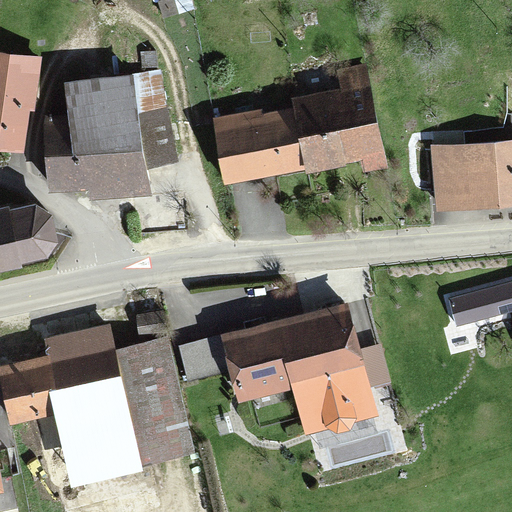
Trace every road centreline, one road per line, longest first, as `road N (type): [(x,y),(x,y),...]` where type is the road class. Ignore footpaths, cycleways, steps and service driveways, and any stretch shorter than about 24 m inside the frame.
road 1 (secondary): [(138,274),(511,239)]
road 2 (residential): [(138,274),(58,201),(0,177)]
road 3 (secondary): [(0,303),(138,274)]
